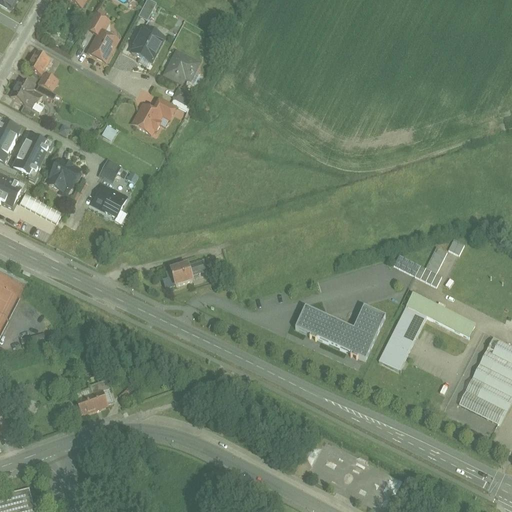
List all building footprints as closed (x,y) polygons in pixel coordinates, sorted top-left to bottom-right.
[(0,0),(0,6),(11,13),(18,0),(0,0)] [(67,0),(67,2),(82,10),(87,0),(67,0)] [(148,1),(139,19),(147,23),(157,6),(148,1)] [(96,16),(87,32),(94,36),(103,20),(96,16)] [(164,41),(145,31),(132,56),(151,66),(164,41)] [(119,43),(100,33),(88,56),(107,66),(119,43)] [(51,63),(37,55),(27,70),(41,78),(51,63)] [(177,55),(165,77),(182,86),(189,73),(195,76),(200,67),(177,55)] [(58,83),(45,76),(39,87),(52,94),(58,83)] [(35,91),(20,82),(11,99),(30,110),(33,105),(38,108),(43,99),(33,94),(35,91)] [(52,94),(39,87),(36,93),(54,102),(56,97),(52,94)] [(179,92),(175,101),(187,107),(191,99),(179,92)] [(177,109),(161,100),(154,113),(162,118),(162,119),(169,123),(177,109)] [(35,115),(24,109),(21,114),(32,120),(35,115)] [(154,113),(146,109),(143,115),(139,116),(133,127),(151,137),(154,132),(155,132),(158,132),(160,127),(159,125),(159,124),(162,119),(162,118),(154,113)] [(21,133),(5,125),(3,129),(0,128),(0,164),(4,167),(21,133)] [(99,137),(110,143),(115,133),(105,127),(99,137)] [(47,146),(32,138),(31,138),(13,172),(30,180),(32,175),(37,178),(49,153),(45,151),(47,146)] [(121,170),(108,163),(100,178),(113,184),(121,170)] [(65,167),(60,165),(55,173),(53,174),(52,177),(52,179),(52,180),(53,180),(49,187),(62,194),(61,196),(66,199),(80,173),(72,169),(73,169),(72,168),(70,172),(65,169),(65,167)] [(19,188),(0,178),(0,204),(13,212),(22,195),(17,193),(19,188)] [(128,199),(104,187),(93,208),(117,220),(128,199)] [(62,216),(26,196),(20,207),(34,214),(57,226),(62,216)] [(459,258),(464,247),(452,241),(447,252),(459,258)] [(437,250),(426,271),(437,276),(448,255),(437,250)] [(420,268),(399,257),(394,268),(415,279),(420,268)] [(187,268),(170,273),(170,275),(166,276),(167,281),(163,283),(166,291),(174,288),(175,289),(192,284),(191,278),(193,278),(194,281),(198,279),(197,277),(206,274),(203,265),(188,270),(187,268)] [(426,271),(420,268),(415,279),(436,290),(441,279),(437,276),(426,271)] [(476,328),(413,296),(379,364),(399,374),(427,320),(470,341),(476,328)] [(334,349),(344,327),(305,309),(295,331),(310,338),(310,340),(316,343),(317,341),(334,349)] [(354,331),(344,327),(334,349),(351,357),(351,359),(357,361),(358,359),(366,363),(386,319),(364,309),(354,331)] [(511,349),(492,339),(459,407),(500,428),(511,403),(511,349)] [(102,394),(76,404),(82,419),(108,409),(102,394)] [(39,406),(33,403),(28,412),(34,415),(39,406)] [(41,511),(42,511),(34,507),(30,491),(0,498),(0,511),(41,511)]
